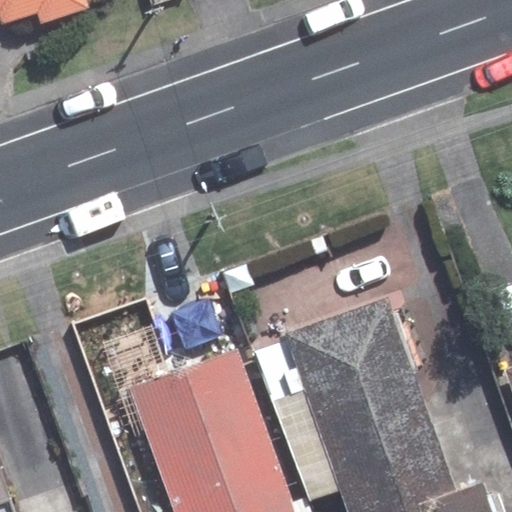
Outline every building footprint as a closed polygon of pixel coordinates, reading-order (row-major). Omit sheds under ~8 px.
[(77,0),(0,0),(0,18),(27,9),(31,21),(79,6),(77,0)] [(389,511),(448,492),(378,295),(278,332),(342,511),(389,511)] [(225,347),(121,387),(167,511),(254,511),(282,502),(225,347)] [(511,361),(495,368),(511,416),(511,361)] [(448,492),(389,511),(482,511),(472,483),(448,492)] [(285,511),(282,502),(254,511),(285,511)]
